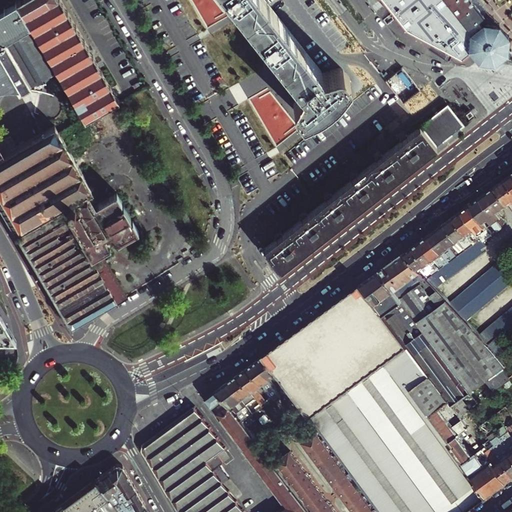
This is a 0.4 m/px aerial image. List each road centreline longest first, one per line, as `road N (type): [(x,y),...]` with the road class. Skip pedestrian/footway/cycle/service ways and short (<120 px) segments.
road 1 (residential): [(118,0),(220,177),(225,218),(211,254),(110,316),(83,354)]
road 2 (residential): [(384,102),(249,212),(250,255),(293,311)]
road 3 (secondary): [(157,392),(221,361),(293,311)]
road 4 (secondary): [(511,134),(399,229)]
road 5 (secondary): [(399,229),(511,152)]
road 6 (residential): [(465,74),(400,50),(356,0)]
road 7 (secondary): [(293,311),(399,229)]
